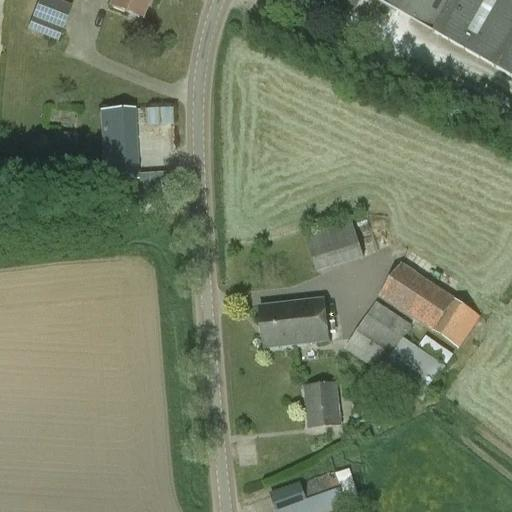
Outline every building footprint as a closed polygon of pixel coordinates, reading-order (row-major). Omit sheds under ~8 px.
[(41,0),(34,19),(64,30),(72,8),(52,0),(41,0)] [(148,0),(113,0),(110,10),(140,22),(148,0)] [(361,0),(332,0),(354,13),(361,0)] [(511,0),(372,0),(511,79),(511,0)] [(144,131),(175,130),(174,107),(143,109),(144,131)] [(100,130),(132,129),(131,111),(99,113),(100,130)] [(74,150),(77,128),(59,125),(55,148),(74,150)] [(317,275),(364,260),(351,222),(304,237),(317,275)] [(459,351),(480,319),(454,302),(456,301),(402,265),(379,300),(433,336),(434,334),(459,351)] [(264,352),(329,344),(324,302),(259,309),(264,352)] [(423,404),(446,369),(403,341),(412,328),(377,304),(346,351),(423,404)] [(419,350),(449,365),(455,354),(425,338),(419,350)] [(309,431),(340,427),(336,386),(304,390),(309,431)] [(353,426),(377,424),(375,406),(351,408),(353,426)] [(274,511),(333,511),(347,507),(341,490),(307,503),(301,485),(269,496),(274,511)]
